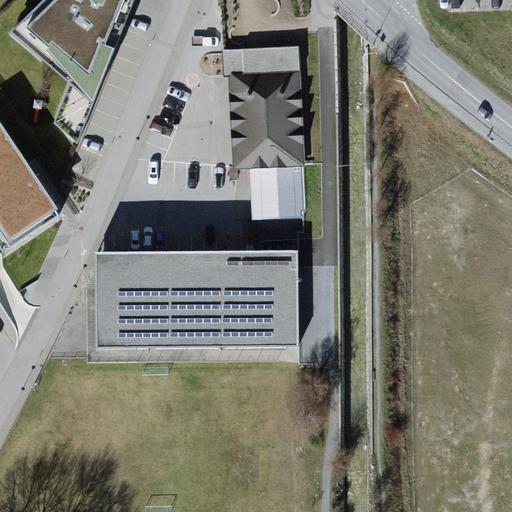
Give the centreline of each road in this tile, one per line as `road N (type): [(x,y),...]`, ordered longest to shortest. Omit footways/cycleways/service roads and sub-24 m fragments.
road 1 (residential): [(186,0),(0,422)]
road 2 (tertiary): [(511,129),(387,23)]
